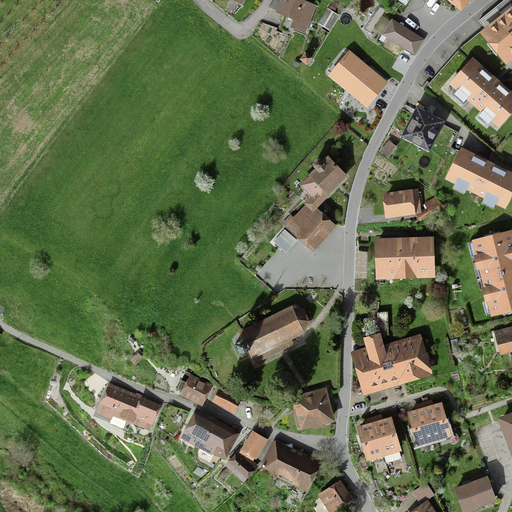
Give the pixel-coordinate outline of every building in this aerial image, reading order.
[(305,26),(313,5),(298,0),(277,0),(272,14),(305,26)] [(511,0),(507,0),(479,21),(505,57),(511,52),(511,0)] [(337,15),(329,9),(323,18),(331,23),(337,15)] [(424,37),(391,17),(381,33),(414,53),(424,37)] [(386,81),(349,51),(331,73),(367,103),(386,81)] [(307,54),(302,59),(310,66),(314,60),(307,54)] [(511,105),(511,96),(471,63),(448,91),(493,128),(511,105)] [(428,150),(444,123),(419,110),(404,137),(428,150)] [(390,141),(382,150),(389,156),(397,146),(390,141)] [(506,207),(511,194),(511,174),(461,151),(448,179),(506,207)] [(320,201),(346,175),(329,159),(323,165),(320,161),(318,161),(315,164),(315,166),(318,170),(304,184),(314,195),(320,201)] [(386,196),(389,214),(421,209),(419,192),(386,196)] [(313,248),(332,226),(312,208),(320,201),(314,195),(306,202),(308,204),(289,225),(313,248)] [(429,208),(419,214),(422,219),(443,208),(438,196),(427,203),(429,208)] [(473,240),(485,279),(511,270),(511,238),(509,230),(473,240)] [(378,273),(432,271),(431,241),(411,241),(411,239),(404,239),(404,241),(377,242),(378,273)] [(511,309),(511,270),(485,279),(495,314),(511,309)] [(248,350),(252,356),(304,331),(308,321),(303,310),(293,307),(240,333),(243,339),(235,344),(240,354),(248,350)] [(503,349),(511,347),(511,325),(498,330),(503,349)] [(363,388),(426,370),(417,340),(382,350),(379,338),(367,341),(370,354),(369,354),(367,348),(353,352),(355,358),(354,358),(363,388)] [(201,402),(209,385),(191,376),(183,393),(201,402)] [(105,385),(95,409),(131,424),(133,420),(150,427),(158,408),(139,400),(105,385)] [(215,400),(233,409),(238,401),(219,392),(215,400)] [(294,403),(300,427),(333,418),(327,395),(294,403)] [(441,406),(425,410),(433,436),(449,432),(441,406)] [(417,442),(433,436),(425,410),(409,416),(417,442)] [(192,445),(193,443),(223,459),(237,433),(198,412),(183,440),(192,445)] [(511,447),(511,412),(500,417),(511,447)] [(390,419),(375,423),(384,451),(387,463),(402,459),(390,419)] [(370,455),(384,451),(375,423),(362,427),(370,455)] [(257,464),(271,440),(253,429),(238,452),(257,464)] [(263,467),(310,490),(323,463),(276,440),(263,467)] [(246,483),(258,469),(238,452),(226,466),(246,483)] [(467,508),(499,497),(489,469),(468,477),(469,480),(458,484),(467,508)] [(427,483),(422,486),(427,492),(431,489),(427,483)] [(340,485),(321,496),(328,508),(347,497),(340,485)] [(434,511),(428,501),(411,511),(434,511)]
